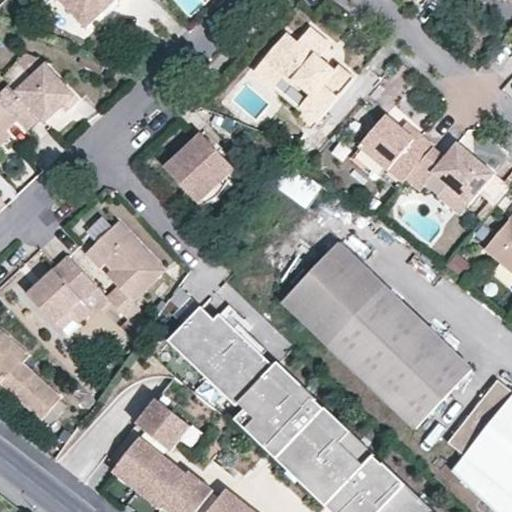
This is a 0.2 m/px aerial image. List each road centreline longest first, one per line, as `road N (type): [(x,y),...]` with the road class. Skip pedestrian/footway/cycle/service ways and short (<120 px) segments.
road 1 (residential): [(0,238),(257,0)]
road 2 (residential): [(511,127),(360,0)]
road 3 (unknown): [(124,123),(225,283)]
